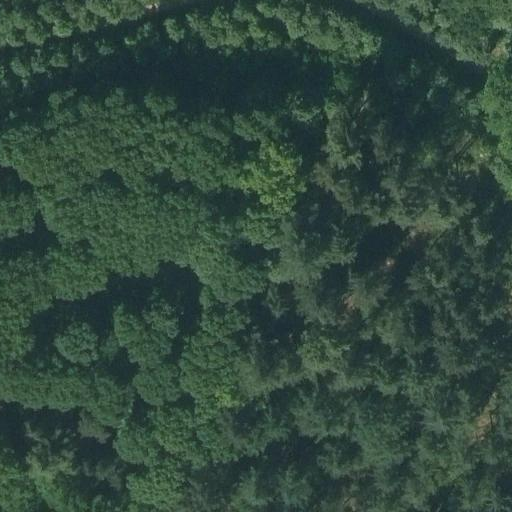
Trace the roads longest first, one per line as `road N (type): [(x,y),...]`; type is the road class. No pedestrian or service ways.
road 1 (track): [(0,44),(191,0)]
road 2 (track): [(357,0),(511,75)]
